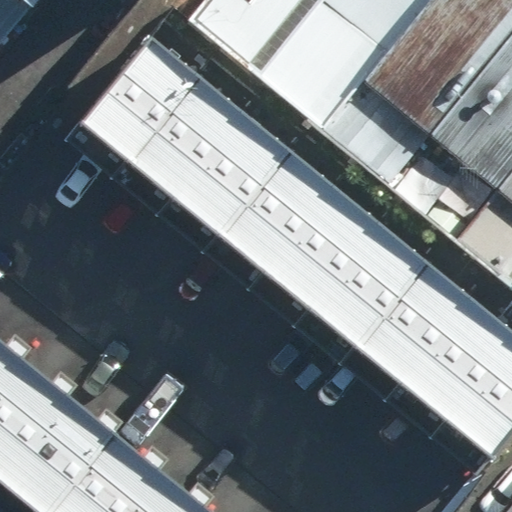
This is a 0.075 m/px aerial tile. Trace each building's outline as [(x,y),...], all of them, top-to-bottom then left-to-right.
[(0,0),(0,48),(32,7),(23,0),(0,0)] [(321,128),(424,0),(251,0),(249,3),(244,0),(202,0),(187,20),(321,128)] [(511,0),(424,0),(321,128),(389,183),(511,31),(511,0)] [(511,175),(511,31),(389,183),(459,240),(511,175)] [(511,423),(511,327),(150,38),(79,125),(488,453),(511,423)] [(511,175),(459,240),(511,282),(511,175)] [(216,511),(0,335),(0,492),(24,511),(216,511)]
